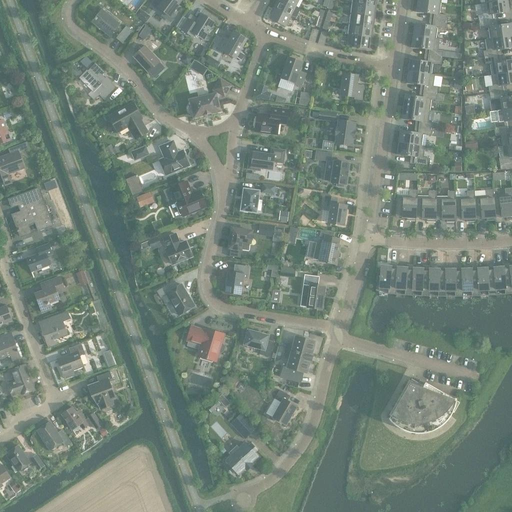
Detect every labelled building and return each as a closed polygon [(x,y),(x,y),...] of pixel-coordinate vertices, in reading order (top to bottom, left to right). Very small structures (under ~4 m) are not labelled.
[(153,0),(150,5),(162,14),(161,16),(171,23),(177,16),(173,13),(182,0),(153,0)] [(277,0),(273,8),(291,17),(295,7),(280,0),(277,0)] [(433,21),(447,23),(448,16),(439,15),(441,4),(418,0),(417,13),(417,12),(434,14),(433,21)] [(479,23),(493,21),(492,15),(508,12),(508,13),(509,13),(507,0),(485,4),(485,3),(481,4),(483,15),(478,16),(479,23)] [(350,14),(359,15),(375,17),(376,7),(352,3),(350,14)] [(104,8),(102,10),(92,22),(110,37),(122,22),(104,8)] [(270,19),(286,27),(291,17),(273,8),(270,14),(272,15),(270,19)] [(140,9),(136,15),(141,19),(145,13),(140,9)] [(214,23),(215,23),(210,20),(209,18),(206,16),(204,16),(201,14),(201,15),(198,21),(196,19),(193,23),(188,20),(182,30),(189,35),(191,32),(203,40),(207,34),(209,34),(211,31),(210,29),(214,23)] [(349,25),(373,28),(375,17),(359,15),(350,14),(349,25)] [(447,23),(433,21),(432,27),(416,25),(416,24),(415,24),(414,36),(436,39),(437,28),(446,29),(447,23)] [(493,21),(479,23),(480,30),(488,28),(490,39),(511,36),(511,34),(510,24),(510,25),(494,27),(493,21)] [(349,25),(347,36),(372,39),(373,28),(349,25)] [(126,26),(116,39),(122,44),(133,32),(126,26)] [(139,36),(144,41),(152,30),(146,26),(139,36)] [(319,31),(312,29),(309,41),(315,43),(319,31)] [(223,52),(236,59),(247,40),(233,32),(229,41),(223,37),(216,50),(222,53),(223,52)] [(321,32),(318,44),(324,46),(328,34),(321,32)] [(172,35),(169,40),(174,43),(177,38),(172,35)] [(371,45),(372,39),(347,36),(346,46),(369,50),(369,45),(371,45)] [(428,56),(442,58),(443,51),(438,51),(440,39),(436,39),(414,36),(412,48),(412,49),(413,48),(429,50),(428,56)] [(485,40),(486,51),(483,52),(484,58),(498,56),(497,50),(511,48),(511,36),(490,39),(485,40)] [(145,47),(134,57),(148,72),(159,62),(145,47)] [(185,55),(183,58),(185,63),(188,65),(192,59),(185,55)] [(207,56),(204,62),(209,65),(213,59),(207,56)] [(442,58),(428,56),(427,62),(411,60),(410,59),(409,72),(431,75),(431,74),(433,64),(441,65),(442,58)] [(498,56),(484,58),(485,65),(490,64),(492,75),(511,72),(511,60),(499,63),(498,56)] [(295,84),(294,85),(301,88),(306,74),(300,72),(303,63),(288,58),(281,79),(295,84)] [(194,61),(189,68),(203,77),(207,69),(194,61)] [(104,99),(115,88),(111,83),(111,82),(106,77),(105,79),(102,76),(104,73),(96,64),(88,72),(87,71),(80,78),(86,84),(85,85),(87,87),(88,86),(93,91),(89,95),(94,100),(99,95),(104,99)] [(423,92),(437,94),(438,87),(433,86),(435,75),(431,74),(431,75),(409,72),(407,84),(408,84),(424,86),(423,92)] [(488,87),(489,94),(503,92),(502,86),(511,84),(511,72),(492,75),(493,86),(488,87)] [(343,74),(340,96),(355,98),(354,99),(361,100),(363,87),(357,86),(358,76),(343,74)] [(224,96),(230,86),(220,80),(214,90),(217,92),(216,95),(190,101),(192,106),(190,106),(188,108),(189,112),(191,113),(193,113),(194,117),(220,111),(217,99),(219,98),(221,94),(224,96)] [(260,85),(256,97),(268,101),(271,93),(266,92),(267,88),(260,85)] [(404,107),(430,111),(431,100),(436,101),(437,94),(423,92),(422,98),(406,96),(406,95),(404,107)] [(511,96),(504,98),(503,92),(489,94),(490,101),(499,100),(500,110),(511,108),(511,96)] [(303,93),(301,105),(308,107),(311,94),(303,93)] [(136,140),(148,133),(140,120),(142,119),(133,103),(109,117),(118,133),(128,127),(136,140)] [(473,106),(465,107),(466,115),(475,114),(473,106)] [(418,128),(432,130),(433,123),(428,122),(430,111),(404,107),(402,120),(403,120),(403,119),(419,121),(418,128)] [(493,123),(494,130),(508,128),(507,121),(511,120),(511,108),(500,110),(497,111),(498,122),(493,123)] [(288,111),(271,109),(270,117),(257,115),(255,131),(262,132),(262,133),(263,135),(267,136),(269,134),(269,133),(277,134),(279,123),(286,124),(288,111)] [(9,111),(3,113),(5,119),(11,117),(9,111)] [(335,122),(336,114),(320,112),(319,120),(335,122)] [(0,144),(10,140),(3,121),(0,121),(0,144)] [(339,121),(336,144),(351,146),(353,138),(354,139),(355,132),(353,131),(355,123),(339,121)] [(399,143),(425,147),(425,146),(421,146),(423,135),(431,136),(432,130),(418,128),(417,134),(401,132),(401,131),(399,143)] [(511,133),(509,134),(508,128),(494,130),(495,136),(500,136),(502,146),(502,147),(511,145),(511,133)] [(323,149),(334,151),(335,141),(324,140),(323,149)] [(24,168),(18,153),(29,149),(27,142),(8,149),(10,155),(0,158),(0,187),(10,184),(6,174),(24,168)] [(180,170),(189,166),(183,151),(177,153),(175,148),(176,148),(173,142),(160,147),(165,158),(159,161),(165,176),(175,172),(176,173),(179,171),(180,170)] [(413,164),(427,166),(428,158),(423,158),(425,147),(399,143),(397,155),(398,156),(398,155),(414,157),(413,164)] [(511,145),(502,147),(502,146),(497,147),(497,148),(498,148),(500,158),(499,158),(500,166),(511,164),(511,145)] [(111,146),(104,149),(108,157),(113,154),(114,155),(119,152),(117,147),(113,149),(111,146)] [(135,160),(148,155),(145,147),(132,153),(135,160)] [(283,163),(285,151),(272,149),(271,155),(253,153),(252,160),(249,159),(248,169),(260,171),(260,168),(272,170),(273,162),(283,163)] [(332,154),(316,152),(315,160),(331,162),(332,154)] [(331,181),(331,183),(346,185),(349,164),(334,162),(332,173),(330,175),(329,177),(330,179),(331,181)] [(399,172),(399,179),(418,180),(419,173),(399,172)] [(504,173),(492,174),(493,181),(505,180),(504,173)] [(51,182),(45,184),(47,192),(54,190),(51,182)] [(196,210),(206,206),(200,192),(191,195),(186,182),(164,191),(170,205),(177,202),(183,216),(191,213),(191,214),(192,214),(196,213),(197,211),(196,210)] [(138,185),(129,189),(132,196),(141,192),(138,185)] [(263,185),(262,193),(274,194),(275,186),(263,185)] [(505,195),(494,196),(493,196),(495,218),(506,217),(506,220),(511,219),(511,188),(504,189),(505,195)] [(38,230),(52,225),(39,189),(17,197),(20,204),(23,203),(25,209),(20,210),(21,212),(12,215),(20,237),(31,233),(28,225),(35,222),(38,230)] [(241,211),(256,213),(259,192),(244,190),(241,211)] [(416,218),(415,218),(417,196),(417,191),(410,190),(409,196),(397,195),(395,217),(406,217),(406,221),(416,222),(416,218)] [(486,196),(475,197),(474,197),(475,219),(476,219),(486,218),(486,222),(496,221),(495,218),(493,196),(494,196),(493,190),(485,191),(486,196)] [(415,218),(416,218),(426,219),(426,222),(436,222),(436,219),(435,219),(436,197),(436,191),(429,191),(428,197),(417,196),(415,218)] [(435,219),(436,219),(446,219),(446,223),(456,223),(456,219),(455,219),(455,197),(455,191),(447,192),(448,197),(436,197),(435,219)] [(455,197),(455,219),(456,219),(466,219),(466,222),(476,222),(476,219),(475,219),(474,197),(475,197),(474,191),(466,191),(467,197),(455,197)] [(150,192),(137,198),(141,207),(146,205),(145,202),(152,199),(150,192)] [(344,226),(347,206),(336,205),(337,199),(325,197),(323,210),(329,211),(327,224),(344,226)] [(281,211),(280,221),(287,222),(289,212),(281,211)] [(258,236),(273,238),(275,226),(260,224),(258,236)] [(275,226),(273,238),(283,239),(285,228),(275,226)] [(232,229),(229,249),(241,250),(248,251),(249,243),(250,243),(252,232),(232,229)] [(172,265),(192,257),(185,242),(178,245),(177,241),(178,240),(176,234),(164,239),(168,249),(166,250),(172,265)] [(338,245),(339,239),(325,236),(324,242),(323,242),(322,244),(316,243),(313,259),(319,260),(319,262),(336,265),(340,246),(338,245)] [(157,237),(148,241),(150,246),(159,242),(157,237)] [(148,241),(140,244),(143,250),(150,246),(148,241)] [(47,256),(52,254),(49,244),(37,249),(39,254),(26,259),(31,272),(50,265),(47,256)] [(377,273),(376,280),(377,280),(380,280),(379,288),(388,288),(388,294),(396,295),(396,289),(397,267),(398,267),(398,264),(390,263),(390,267),(381,266),(380,273),(378,273),(377,273)] [(503,267),(494,268),(495,290),(496,290),(504,289),(505,295),(511,294),(511,288),(510,267),(510,266),(510,263),(502,264),(503,267)] [(396,289),(405,290),(404,296),(412,296),(413,290),(412,290),(413,268),(414,268),(414,265),(406,265),(406,268),(398,267),(397,267),(396,289)] [(487,268),(478,269),(479,291),(488,290),(488,296),(496,296),(496,290),(495,290),(494,268),(494,265),(486,265),(487,268)] [(225,293),(240,295),(243,278),(247,279),(249,268),(235,266),(234,273),(228,272),(225,293)] [(412,290),(413,290),(421,291),(421,297),(429,297),(429,291),(429,269),(430,269),(430,266),(422,266),(422,269),(414,268),(413,268),(412,290)] [(429,291),(438,291),(438,297),(446,297),(446,291),(445,269),(446,269),(446,266),(438,266),(438,269),(430,269),(429,269),(429,291)] [(454,269),(446,269),(445,269),(446,291),(455,291),(455,297),(463,297),(463,291),(462,291),(461,269),(462,269),(462,266),(454,266),(454,269)] [(470,269),(462,269),(461,269),(462,291),(463,291),(471,291),(471,297),(479,297),(479,291),(478,269),(478,266),(470,266),(470,269)] [(281,267),(279,276),(293,278),(294,269),(281,267)] [(84,271),(77,273),(79,281),(86,278),(84,271)] [(307,308),(322,310),(325,288),(316,286),(317,277),(305,275),(304,285),(310,286),(307,308)] [(57,294),(64,291),(59,278),(46,283),(49,289),(35,294),(42,313),(51,310),(49,303),(59,300),(57,294)] [(179,316),(194,307),(181,285),(172,290),(168,285),(157,292),(160,298),(166,294),(175,309),(177,308),(181,314),(179,315),(179,316)] [(273,290),(271,302),(278,303),(280,291),(273,290)] [(0,325),(12,321),(7,306),(0,308),(0,325)] [(62,323),(70,320),(67,312),(52,318),(55,325),(43,329),(45,336),(44,336),(49,348),(57,345),(55,340),(67,335),(62,323)] [(221,344),(224,335),(206,330),(206,332),(191,327),(187,341),(202,345),(198,356),(215,362),(218,352),(220,353),(223,352),(224,347),(223,345),(221,344)] [(244,345),(246,346),(247,346),(247,347),(247,348),(248,348),(249,349),(250,349),(251,349),(252,349),(253,348),(254,347),(261,349),(260,354),(269,357),(273,343),(267,341),(268,336),(248,331),(244,345)] [(311,356),(315,342),(296,337),(293,348),(287,346),(284,356),(290,358),(287,367),(284,366),(281,377),(300,383),(303,372),(306,373),(310,362),(311,362),(312,356),(311,356)] [(13,361),(20,358),(13,339),(1,343),(0,339),(0,359),(10,356),(13,361)] [(79,356),(85,354),(81,344),(69,349),(71,355),(57,360),(64,379),(75,375),(73,371),(83,367),(79,356)] [(113,359),(107,362),(109,368),(115,365),(113,359)] [(22,395),(34,391),(27,372),(25,372),(23,366),(11,370),(16,382),(8,385),(12,396),(21,392),(22,395)] [(111,400),(115,398),(109,382),(113,381),(110,372),(97,377),(99,383),(88,387),(91,396),(97,405),(99,405),(101,410),(113,405),(111,400)] [(406,389),(394,410),(389,419),(391,422),(393,424),(396,426),(398,428),(401,430),(404,431),(407,432),(411,433),(414,434),(417,434),(420,434),(424,433),(427,433),(430,432),(433,431),(436,429),(439,428),(442,426),(444,424),(446,421),(448,419),(450,416),(452,413),(453,410),(455,406),(455,403),(456,399),(454,399),(454,400),(425,383),(422,389),(417,386),(408,383),(405,388),(406,389)] [(188,395),(201,399),(203,393),(190,389),(188,395)] [(281,403),(273,418),(286,425),(296,407),(287,402),(290,396),(280,390),(274,399),(281,403)] [(216,400),(207,408),(211,413),(220,404),(216,400)] [(89,427),(93,425),(96,429),(101,426),(93,414),(88,417),(85,420),(79,411),(76,413),(72,408),(62,415),(72,430),(80,425),(83,429),(88,426),(89,427)] [(245,438),(256,429),(242,414),(232,423),(245,438)] [(65,447),(71,443),(62,431),(58,434),(50,422),(37,431),(51,451),(57,446),(56,445),(62,442),(65,447)] [(252,465),(250,463),(257,457),(254,453),(257,451),(251,445),(248,447),(245,444),(240,449),(237,446),(229,453),(231,456),(226,461),(229,465),(226,468),(232,474),(235,471),(238,475),(245,468),(247,470),(252,465)] [(16,472),(18,472),(30,463),(18,446),(6,454),(14,466),(12,467),(16,472)] [(38,471),(44,466),(36,455),(30,459),(38,471)] [(0,484),(10,478),(2,466),(0,467),(0,487),(2,486),(0,484)] [(14,482),(10,484),(15,491),(19,489),(14,482)]
